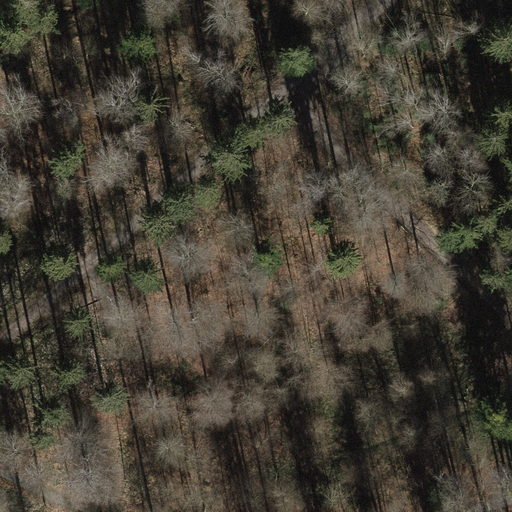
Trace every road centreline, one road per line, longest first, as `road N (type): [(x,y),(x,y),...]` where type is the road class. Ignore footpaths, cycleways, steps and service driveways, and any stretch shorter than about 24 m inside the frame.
road 1 (track): [(0,345),(389,0)]
road 2 (track): [(280,94),(511,320)]
